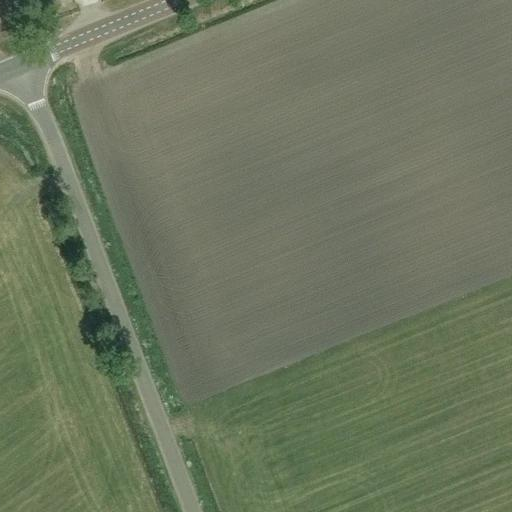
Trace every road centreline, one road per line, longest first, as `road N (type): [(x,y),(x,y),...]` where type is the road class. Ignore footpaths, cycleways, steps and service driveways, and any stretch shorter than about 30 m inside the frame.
road 1 (unclassified): [(194,511),(25,67)]
road 2 (tertiary): [(25,67),(191,0)]
